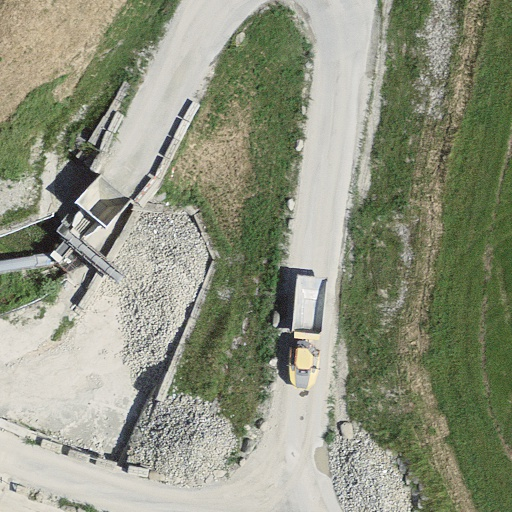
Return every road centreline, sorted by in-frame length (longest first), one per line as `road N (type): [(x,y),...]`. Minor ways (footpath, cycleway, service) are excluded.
road 1 (track): [(300,511),(318,256),(354,0)]
road 2 (track): [(0,450),(193,511)]
road 3 (track): [(235,0),(132,168)]
road 4 (track): [(0,376),(92,366),(153,294)]
